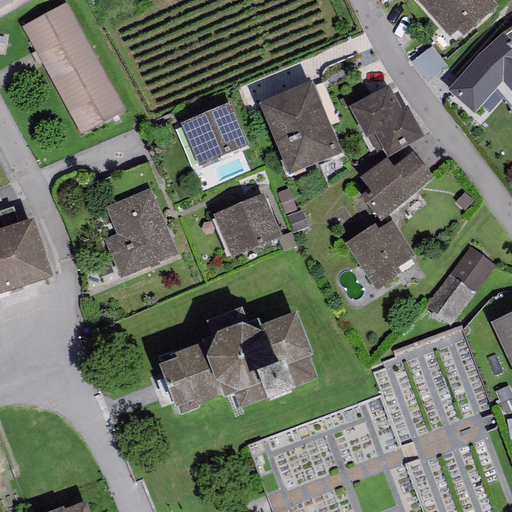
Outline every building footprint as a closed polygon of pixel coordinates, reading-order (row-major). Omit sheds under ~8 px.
[(416,0),(449,38),(458,31),(463,37),(498,7),(491,0),(416,0)] [(66,2),(22,27),(81,134),(125,110),(66,2)] [(511,43),(504,32),(477,55),(448,90),(473,114),(501,80),(511,93),(511,43)] [(432,47),(411,62),(426,82),(447,67),(432,47)] [(311,81),(258,103),(288,175),(341,152),(311,81)] [(388,86),(349,107),(366,139),(375,134),(388,157),(425,137),(407,106),(401,109),(388,86)] [(230,103),(180,123),(198,166),(248,146),(230,103)] [(434,179),(412,152),(394,167),(386,157),(359,179),(368,190),(360,197),(381,222),(434,179)] [(178,255),(150,189),(105,208),(116,234),(103,240),(120,279),(178,255)] [(264,194),(212,215),(230,257),(282,236),(264,194)] [(12,208),(0,211),(0,293),(52,276),(33,218),(17,224),(12,208)] [(375,224),(345,243),(374,289),(400,274),(396,267),(414,256),(392,220),(378,229),(375,224)] [(495,266),(470,248),(426,308),(451,326),(495,266)] [(234,393),(240,408),(317,378),(308,356),(313,354),(296,311),(260,325),(257,319),(247,323),(241,307),(207,321),(198,344),(175,353),(176,357),(158,364),(174,407),(177,406),(180,415),(199,408),(198,405),(222,395),(223,397),(234,393)] [(511,312),(490,322),(511,368),(511,312)] [(64,506),(46,511),(89,511),(85,501),(65,509),(64,506)]
